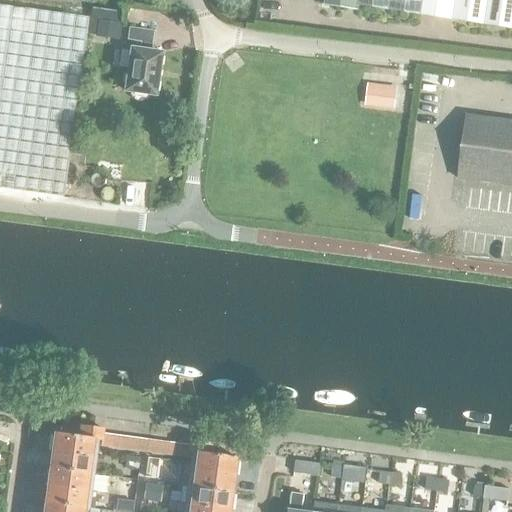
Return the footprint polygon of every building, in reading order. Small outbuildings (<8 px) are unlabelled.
[(511,31),(511,0),(323,0),(323,6),(356,12),(357,7),(483,27),(511,31)] [(0,188),(64,198),(89,19),(0,6),(0,188)] [(123,91),(131,92),(133,96),(138,98),(142,97),(146,94),(153,95),(159,54),(149,52),(152,32),(128,28),(126,40),(139,42),(138,50),(130,49),(123,91)] [(368,89),(366,104),(387,106),(389,91),(368,89)] [(511,122),(466,116),(457,179),(460,180),(511,187),(511,122)] [(188,445),(101,433),(102,428),(79,425),(77,436),(52,432),(41,511),(82,511),(92,439),(100,440),(99,447),(187,459),(187,452),(195,453),(187,511),(228,511),(236,457),(210,454),(212,443),(189,440),(188,445)] [(135,470),(136,459),(124,458),(123,469),(135,470)] [(145,459),(143,472),(153,473),(154,460),(145,459)] [(296,461),(294,473),(318,476),(320,464),(296,461)] [(333,465),(331,477),(342,479),(344,467),(333,465)] [(354,468),(344,467),(342,479),(353,480),(354,468)] [(380,472),(379,484),(390,485),(391,473),(380,472)] [(402,475),(391,473),(390,485),(401,487),(402,475)] [(428,478),(426,490),(437,491),(439,480),(428,478)] [(450,481),(439,480),(437,491),(448,493),(450,481)] [(120,494),(131,495),(133,483),(122,482),(120,494)] [(141,502),(160,505),(162,487),(143,485),(141,502)] [(473,497),(484,499),(486,486),(475,485),(473,497)] [(484,499),(508,502),(510,490),(486,486),(484,499)] [(287,511),(310,511),(302,511),(304,495),(291,493),(287,511)] [(314,500),(312,511),(337,511),(338,504),(314,500)]
